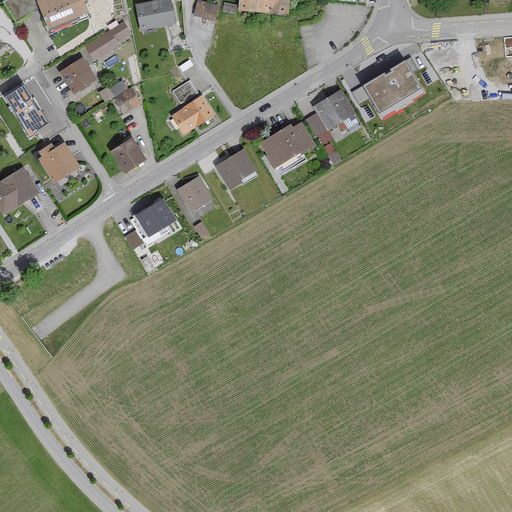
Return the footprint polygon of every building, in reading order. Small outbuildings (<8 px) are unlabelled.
[(89,23),(79,0),(48,0),(36,5),(49,37),(75,26),(76,29),(89,23)] [(169,0),(167,0),(134,7),(140,32),(175,24),(169,0)] [(239,0),(239,14),(288,17),(289,0),(239,0)] [(214,22),(217,8),(197,4),(194,17),(214,22)] [(235,7),(223,5),(222,13),(233,15),(235,7)] [(130,36),(122,24),(85,49),(94,63),(119,46),(118,44),(130,36)] [(96,81),(82,59),(58,75),(73,97),(96,81)] [(425,94),(405,60),(361,86),(382,120),(425,94)] [(192,67),(188,62),(179,68),(182,74),(192,67)] [(197,94),(189,82),(173,94),(181,105),(197,94)] [(105,105),(112,101),(123,117),(141,105),(131,90),(127,92),(122,83),(109,92),(107,89),(98,95),(105,105)] [(45,113),(28,89),(6,104),(23,128),(45,113)] [(354,114),(339,92),(313,109),(327,131),(354,114)] [(215,116),(202,97),(171,118),(184,137),(215,116)] [(324,131),(315,116),(305,121),(314,137),(324,131)] [(91,127),(87,121),(81,125),(85,131),(91,127)] [(315,147),(301,124),(292,130),(290,127),(260,144),(275,170),(315,147)] [(330,139),(326,133),(319,137),(323,144),(330,139)] [(145,161),(131,139),(109,154),(124,175),(145,161)] [(39,153),(38,162),(53,185),(79,169),(64,145),(54,151),(51,146),(39,153)] [(256,172),(242,151),(214,168),(228,190),(256,172)] [(38,195),(21,170),(0,183),(0,213),(3,218),(38,195)] [(211,199),(197,178),(177,192),(191,213),(211,199)] [(176,222),(163,201),(135,219),(135,220),(131,222),(143,243),(176,222)] [(207,236),(200,224),(194,228),(201,240),(207,236)] [(155,271),(146,257),(140,262),(149,275),(155,271)]
